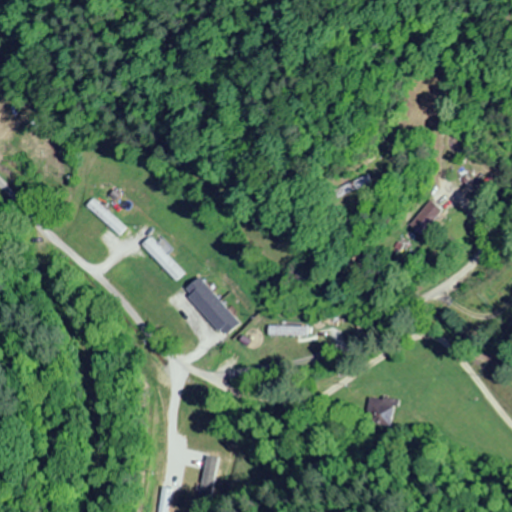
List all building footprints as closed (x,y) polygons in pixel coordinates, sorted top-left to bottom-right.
[(445,211),(427,196),(406,222),(424,237),(445,211)] [(148,255),(173,281),(179,274),(154,249),(148,255)] [(306,327),(265,327),(265,337),(306,337),(306,327)] [(183,413),(170,385),(152,393),(165,421),(183,413)] [(367,421),(384,427),(394,402),(377,396),(367,421)]
